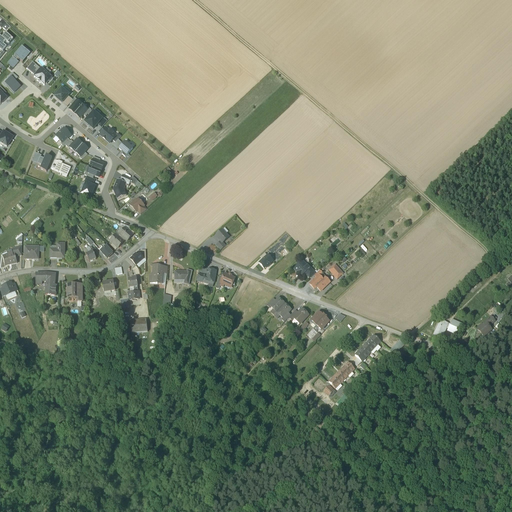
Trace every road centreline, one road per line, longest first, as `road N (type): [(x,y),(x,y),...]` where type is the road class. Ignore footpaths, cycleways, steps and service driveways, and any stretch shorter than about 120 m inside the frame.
road 1 (track): [(189,0),(496,259),(511,246)]
road 2 (unclassified): [(511,379),(153,237)]
road 3 (residential): [(38,147),(66,122),(116,164),(105,193),(117,223)]
road 4 (track): [(153,237),(0,173)]
road 5 (residential): [(0,281),(104,274),(153,237)]
road 6 (track): [(428,346),(409,384),(341,450)]
road 7 (track): [(496,259),(407,340)]
